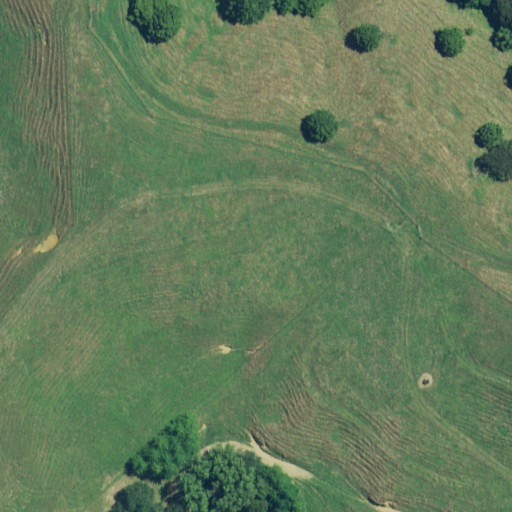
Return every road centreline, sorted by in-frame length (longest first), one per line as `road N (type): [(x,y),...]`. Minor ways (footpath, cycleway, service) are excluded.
road 1 (track): [(466,217),(374,132),(252,50),(201,0)]
road 2 (track): [(203,511),(203,422),(177,222)]
road 3 (track): [(177,222),(337,212),(466,217)]
road 4 (track): [(0,310),(102,244),(177,222)]
